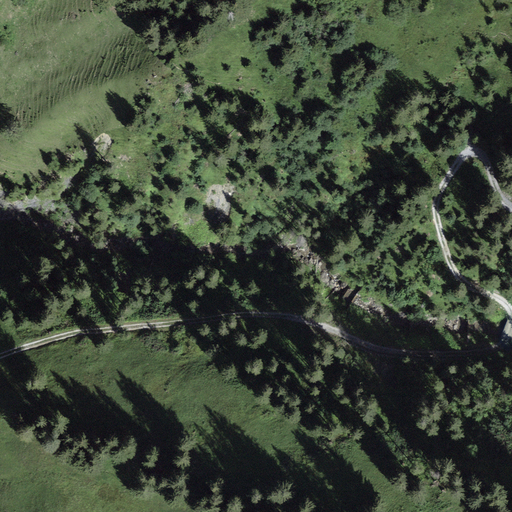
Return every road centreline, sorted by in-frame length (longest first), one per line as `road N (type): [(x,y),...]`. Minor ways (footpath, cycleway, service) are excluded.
road 1 (track): [(511,320),(501,345),(473,352),(375,348),(317,323),(233,315),(78,332),(0,355)]
road 2 (track): [(511,208),(482,153),(472,150),(435,201),(452,268),(511,311)]
